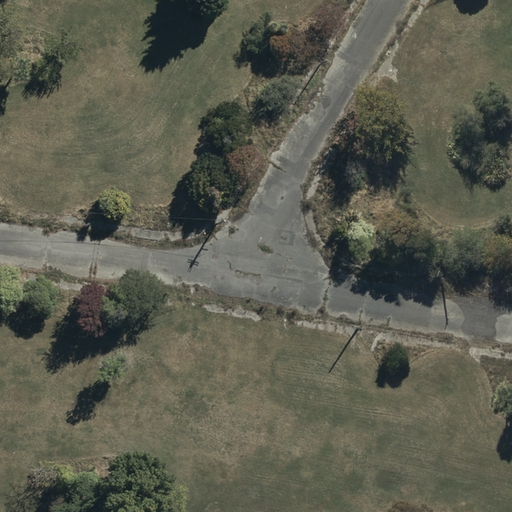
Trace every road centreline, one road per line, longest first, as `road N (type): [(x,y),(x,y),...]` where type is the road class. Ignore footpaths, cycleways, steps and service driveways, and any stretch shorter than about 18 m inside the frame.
road 1 (track): [(0,239),(511,321)]
road 2 (track): [(238,275),(392,0)]
